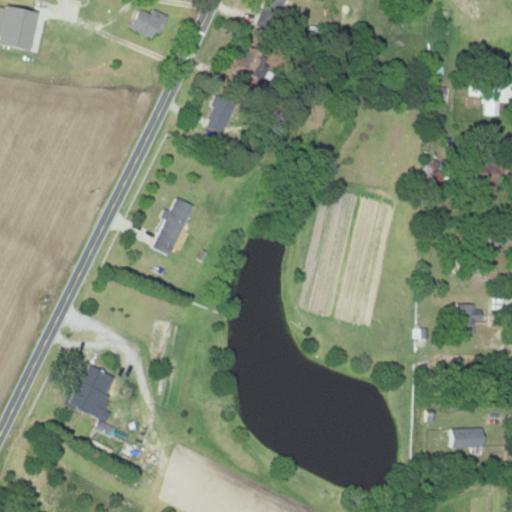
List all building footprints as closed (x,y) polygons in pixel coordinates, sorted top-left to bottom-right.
[(273,19),(280,0),(261,0),(257,13),(273,19)] [(0,47),(24,52),(31,13),(0,7),(0,47)] [(164,16),(148,9),(146,14),(135,8),(125,28),(147,39),(150,32),(155,34),(164,16)] [(259,79),(265,69),(245,56),(238,66),(259,79)] [(482,115),(494,116),(495,102),(506,103),(507,72),(484,71),(482,115)] [(201,128),(219,134),(230,103),(212,97),(201,128)] [(149,249),(168,256),(188,204),(172,198),(166,212),(159,209),(156,219),(160,220),(149,249)] [(471,304),(455,304),(454,335),(470,335),(470,320),(477,321),(477,310),(471,310),(471,304)] [(409,338),(423,339),(424,329),(410,328),(409,338)] [(112,379),(84,365),(65,403),(101,421),(105,412),(97,408),(112,379)] [(446,446),(468,446),(467,453),(477,453),(478,428),(446,427),(446,446)]
